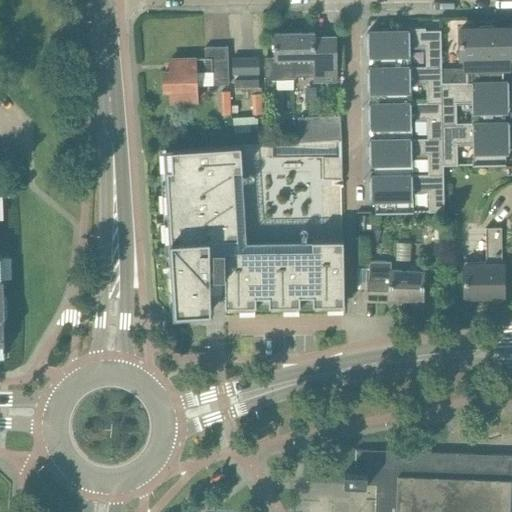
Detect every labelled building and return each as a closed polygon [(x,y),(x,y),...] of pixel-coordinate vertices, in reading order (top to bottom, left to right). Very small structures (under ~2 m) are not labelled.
[(492,26),(481,26),(480,26),(480,29),(460,29),(461,56),(465,56),(465,67),(508,67),(508,55),(511,55),(511,33),(511,28),(492,29),(492,26)] [(409,45),(426,45),(426,66),(442,66),(441,30),(425,30),(425,27),(410,28),(410,30),(368,31),(368,53),(395,53),(395,58),(386,59),(386,67),(410,67),(409,45)] [(275,58),(265,58),(265,70),(265,80),(295,80),(295,77),(314,76),(314,82),(323,82),(336,82),(335,37),(322,37),(314,37),(314,32),(275,33),(275,58)] [(212,85),(229,84),(228,47),(206,48),(206,58),(170,60),(170,71),(164,71),(164,90),(171,89),(171,101),(197,100),(196,72),(212,71),(212,85)] [(235,73),(258,73),(259,73),(259,57),(232,58),(232,74),(235,73)] [(387,103),(411,103),(410,81),(426,81),(427,102),(442,102),(442,82),(442,66),(426,66),(410,67),(386,67),(368,67),(369,89),(396,89),(396,94),(387,94),(387,103)] [(258,79),(258,73),(235,73),(235,79),(234,79),(234,88),(258,87),(258,79)] [(508,81),(503,81),(503,80),(466,82),(442,82),(442,102),(443,123),(456,123),(456,102),(472,101),(472,123),(494,122),(494,108),(509,108),(508,81)] [(229,91),(221,91),(221,115),(229,115),(229,91)] [(261,93),(252,93),(252,114),(262,114),(261,93)] [(397,139),(411,139),(411,117),(427,117),(427,138),(443,138),(443,123),(442,102),(427,102),(411,103),(387,103),(369,103),(369,126),(396,125),(397,139)] [(318,116),(298,117),(299,141),(319,140),(318,116)] [(258,131),(257,119),(233,121),(233,133),(258,131)] [(472,142),(473,165),(506,164),(506,163),(495,163),(495,149),(510,149),(509,122),(494,122),(472,123),(456,123),(443,123),(443,138),(443,165),(457,165),(457,143),(472,142)] [(443,138),(427,138),(411,139),(397,139),(370,139),(370,162),(397,161),(397,175),(412,174),(412,153),(427,153),(428,174),(444,174),(443,165),(443,138)] [(342,146),(166,151),(176,312),(211,309),(211,296),(225,295),(225,305),(344,303),(342,146)] [(398,197),(398,212),(413,212),(413,189),(428,189),(428,212),(444,211),(444,174),(428,174),(412,174),(397,175),(370,175),(371,198),(398,197)] [(364,240),(379,241),(380,219),(365,218),(364,240)] [(501,227),(486,228),(487,265),(464,265),(464,276),(464,296),(504,295),(504,264),(502,264),(501,227)] [(0,358),(4,358),(3,352),(5,352),(2,279),(9,278),(8,256),(1,256),(1,255),(0,255),(0,358)] [(369,260),(368,301),(389,301),(389,298),(423,299),(424,271),(389,270),(390,261),(369,260)] [(510,511),(511,468),(511,454),(444,452),(356,449),(355,473),(344,473),(344,484),(376,485),(374,511),(510,511)]
